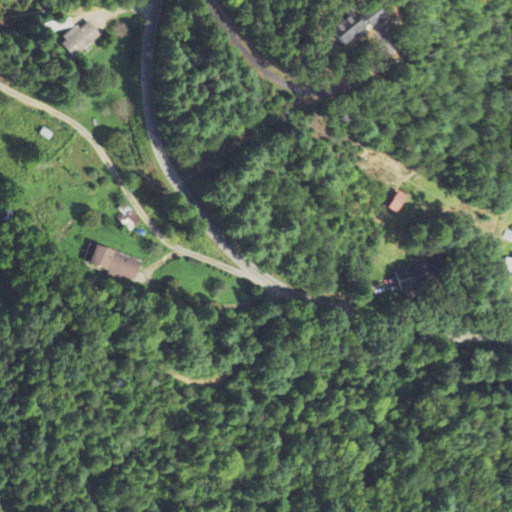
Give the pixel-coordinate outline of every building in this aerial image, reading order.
[(345,48),(383,25),(372,7),(341,26),(334,30),(345,48)] [(99,39),(89,22),(78,29),(76,26),(57,38),(68,57),(99,39)] [(118,222),(128,233),(140,221),(123,203),(116,210),(123,217),(118,222)] [(140,264),(94,246),(87,264),(133,282),(140,264)] [(511,259),(504,259),(503,275),(511,276),(511,259)]
